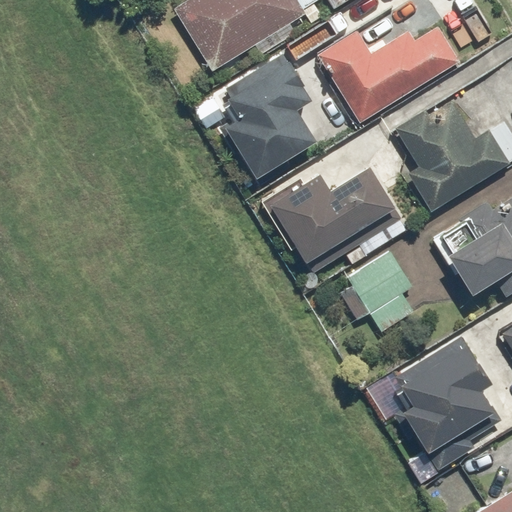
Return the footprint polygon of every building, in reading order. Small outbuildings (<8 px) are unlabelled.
[(184,0),(176,6),(219,69),(298,16),(287,0),(184,0)] [(429,16),(369,54),(355,32),(318,55),(358,120),(381,105),(392,99),(395,97),(456,58),(429,16)] [(224,120),(255,172),(322,134),(302,99),(317,91),(293,50),(227,88),(240,110),(224,120)] [(392,127),(418,167),(405,174),(428,210),(441,202),(441,203),(494,169),(493,169),(507,160),(484,124),(470,133),(445,93),(392,127)] [(365,162),(325,188),(316,173),(267,202),(301,259),(336,238),(341,235),(350,230),(349,229),(391,203),(365,162)] [(511,192),(492,205),(490,201),(461,218),(471,236),(445,252),(469,291),(494,276),(505,294),(511,290),(511,192)] [(349,276),(370,310),(411,286),(391,252),(349,276)] [(511,322),(501,329),(511,346),(511,322)] [(430,458),(496,420),(490,409),(504,400),(459,332),(396,373),(413,399),(400,407),(430,458)] [(511,511),(511,491),(477,511),(511,511)]
